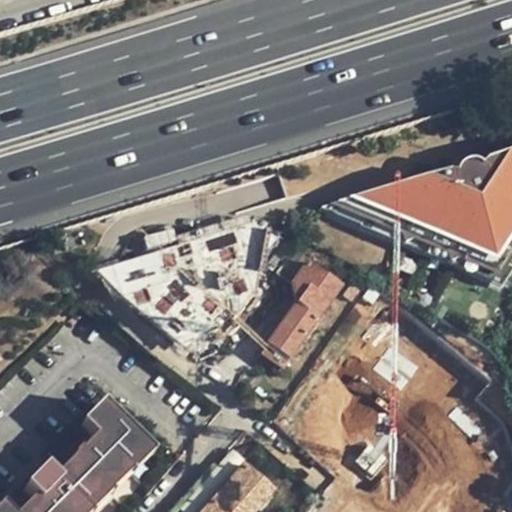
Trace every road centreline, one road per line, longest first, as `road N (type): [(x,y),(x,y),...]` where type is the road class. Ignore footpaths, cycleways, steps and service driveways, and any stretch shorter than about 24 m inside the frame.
road 1 (motorway): [(0,188),(511,30)]
road 2 (residential): [(268,190),(105,243),(94,269),(107,306),(239,419)]
road 3 (motorway): [(358,0),(0,110)]
road 4 (residential): [(239,419),(348,511)]
road 5 (residential): [(239,419),(156,511)]
